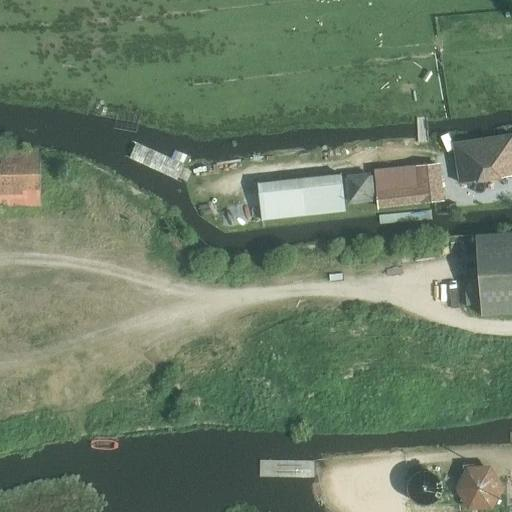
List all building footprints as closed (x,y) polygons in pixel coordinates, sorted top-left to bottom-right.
[(511,135),(454,143),(459,183),(511,175),(511,135)] [(0,203),(41,202),(40,150),(0,151),(0,203)] [(415,164),(375,168),(379,208),(420,204),(420,202),(445,199),(440,161),(415,164)] [(345,211),(341,174),(258,183),(262,220),(345,211)] [(371,174),(347,177),(350,201),(374,198),(371,174)] [(511,232),(476,235),(479,280),(481,305),(482,315),(511,313),(511,232)] [(467,466),(457,485),(469,504),(491,503),(501,483),(489,465),(467,466)]
